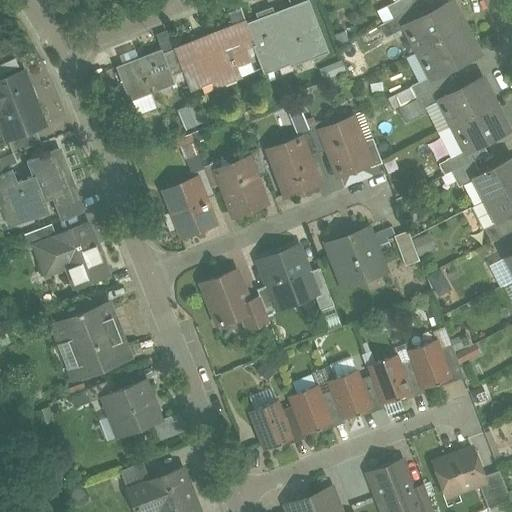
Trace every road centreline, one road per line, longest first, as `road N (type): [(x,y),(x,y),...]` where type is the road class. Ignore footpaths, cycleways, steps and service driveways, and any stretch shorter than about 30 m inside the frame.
road 1 (residential): [(234,495),(462,409)]
road 2 (residential): [(147,271),(373,189)]
road 3 (residential): [(234,495),(147,271)]
road 4 (residential): [(147,271),(63,53)]
road 5 (residential): [(187,0),(63,53)]
